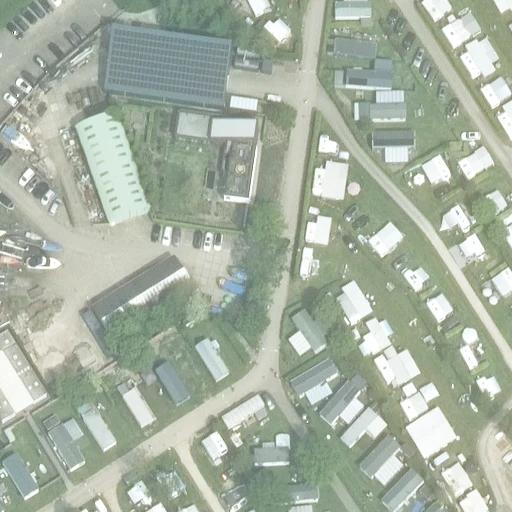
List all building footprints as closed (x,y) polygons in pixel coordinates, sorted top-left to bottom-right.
[(109,0),(97,0),(107,11),(114,4),(109,0)] [(341,0),(342,10),(366,10),(366,0),(341,0)] [(456,39),(473,27),(460,8),(443,19),(456,39)] [(344,46),(379,47),(380,34),(344,32),(344,46)] [(153,104),(163,43),(113,35),(104,96),(153,104)] [(474,68),(494,53),(481,37),(462,52),(474,68)] [(224,114),(233,53),(163,43),(153,104),(224,114)] [(395,81),(396,66),(359,64),(358,78),(395,81)] [(482,83),(492,101),(511,88),(511,85),(503,70),(482,83)] [(335,75),(334,88),(342,88),(343,76),(335,75)] [(409,94),(374,95),(374,112),(410,111),(409,94)] [(511,126),(511,99),(500,108),(511,126)] [(258,133),(247,131),(248,125),(229,122),(230,113),(229,112),(228,123),(178,116),(174,141),(236,150),(232,174),(231,174),(230,176),(221,175),(221,176),(227,177),(223,202),(247,206),(258,133)] [(150,213),(117,117),(75,132),(108,227),(150,213)] [(422,123),(382,123),(383,137),(422,137),(422,123)] [(16,151),(35,144),(30,126),(11,132),(16,151)] [(425,156),(434,175),(456,165),(447,145),(425,156)] [(387,188),(402,169),(386,156),(371,175),(387,188)] [(470,187),(460,194),(473,215),(483,208),(470,187)] [(358,237),(369,240),(373,223),(362,220),(358,237)] [(496,230),(478,236),(485,258),(504,251),(496,230)] [(429,251),(411,264),(423,282),(442,269),(429,251)] [(111,346),(194,294),(172,259),(90,311),(111,346)] [(247,287),(251,275),(236,270),(232,282),(247,287)] [(295,312),(304,322),(299,326),(314,345),(331,332),(307,302),(295,312)] [(255,317),(258,314),(253,307),(250,309),(255,317)] [(189,315),(179,321),(183,329),(194,323),(189,315)] [(198,338),(219,370),(233,361),(212,329),(198,338)] [(31,403),(33,405),(46,397),(7,334),(0,338),(0,421),(2,424),(15,416),(13,414),(31,403)] [(471,338),(462,343),(471,360),(480,356),(471,338)] [(183,347),(172,354),(191,388),(203,381),(183,347)] [(294,371),(301,384),(340,362),(333,349),(294,371)] [(147,373),(138,379),(143,386),(151,380),(147,373)] [(357,379),(349,386),(357,396),(365,389),(357,379)] [(134,423),(146,417),(130,384),(118,390),(134,423)] [(224,407),(232,420),(270,397),(263,384),(224,407)] [(118,393),(109,399),(112,404),(121,398),(118,393)] [(104,439),(118,432),(101,399),(87,407),(104,439)] [(375,406),(370,411),(375,416),(381,411),(375,406)] [(68,410),(56,416),(75,459),(87,453),(68,410)] [(54,419),(42,426),(46,434),(58,426),(54,419)] [(390,427),(363,450),(372,460),(398,437),(390,427)] [(234,437),(229,441),(236,450),(241,446),(234,437)] [(290,449),(290,438),(258,438),(258,449),(290,449)] [(405,445),(399,452),(408,461),(415,454),(405,445)] [(2,455),(23,491),(37,483),(17,447),(2,455)] [(406,486),(418,477),(405,458),(381,475),(390,488),(402,480),(406,486)] [(266,471),(253,481),(258,487),(271,478),(266,471)] [(317,491),(317,477),(297,478),(297,491),(317,491)] [(424,489),(419,495),(428,503),(433,497),(424,489)] [(480,497),(464,506),(467,511),(487,511),(488,511),(480,497)]
